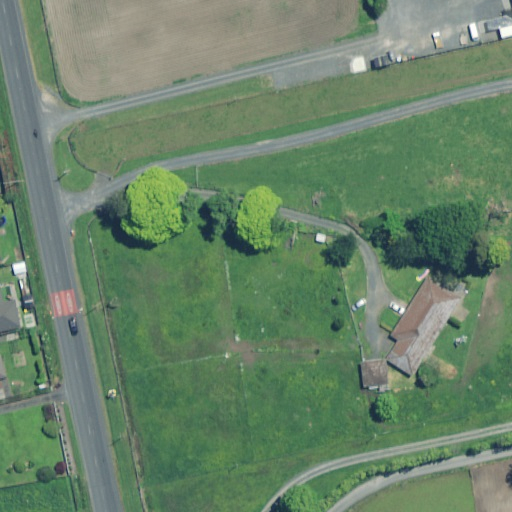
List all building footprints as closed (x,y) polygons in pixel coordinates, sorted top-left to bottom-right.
[(453,52),(449,32),(432,36),(436,55),(453,52)] [(372,58),(374,69),(389,66),(387,55),(372,58)] [(468,307),(427,288),(389,348),(395,354),(386,373),(414,384),(446,331),(455,339),(469,325),(468,307)] [(2,304),(0,294),(0,332),(20,329),(15,301),(2,304)] [(0,392),(3,392),(0,380),(0,379),(10,377),(3,352),(0,353),(0,392)] [(388,390),(388,385),(385,361),(361,363),(363,388),(378,386),(378,391),(388,390)]
